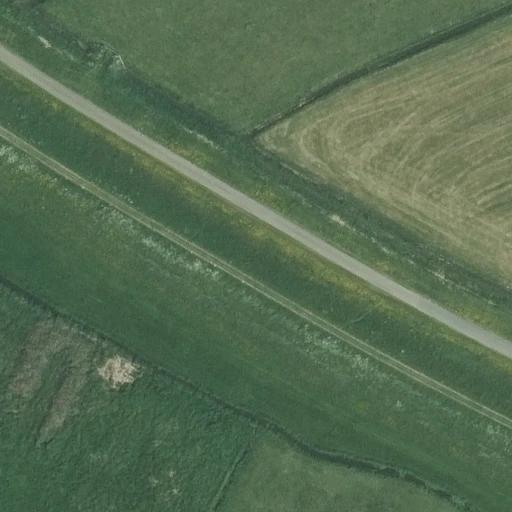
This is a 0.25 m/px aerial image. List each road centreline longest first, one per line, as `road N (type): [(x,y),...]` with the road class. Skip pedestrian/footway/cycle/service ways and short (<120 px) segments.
road 1 (unclassified): [(511,351),(125,133),(0,51)]
road 2 (track): [(511,420),(351,336),(0,126)]
